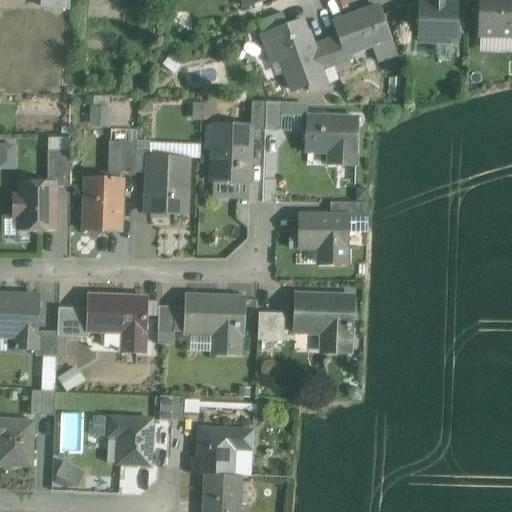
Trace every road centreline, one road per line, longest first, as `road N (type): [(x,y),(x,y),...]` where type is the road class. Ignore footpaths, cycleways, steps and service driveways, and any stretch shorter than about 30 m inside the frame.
road 1 (residential): [(0,269),(232,270),(258,251)]
road 2 (residential): [(0,501),(179,511)]
